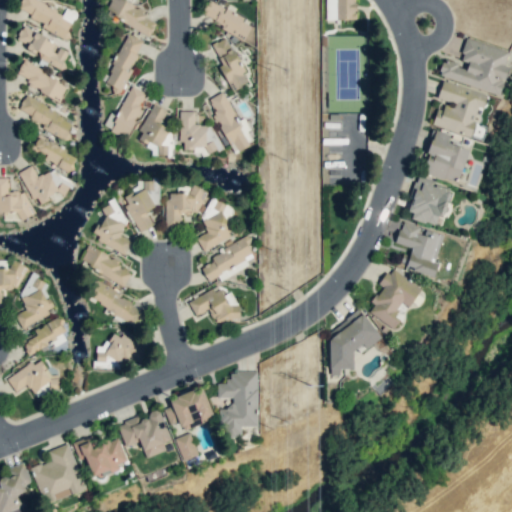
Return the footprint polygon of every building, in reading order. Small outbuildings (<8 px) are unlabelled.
[(74,18),(32,0),(20,0),(17,10),(44,21),(41,28),(65,38),(74,18)] [(150,33),(155,22),(142,16),(145,8),(127,0),(109,0),(104,13),(150,33)] [(245,37),(250,26),(241,22),(244,16),(206,0),(205,0),(198,17),(245,37)] [(325,0),(325,19),(355,19),(355,0),(325,0)] [(23,54),(62,66),(69,45),(19,30),(16,40),(27,43),(23,54)] [(144,42),(127,33),(102,82),(119,90),(144,42)] [(233,90),(249,81),(224,37),(208,46),(233,90)] [(500,94),(508,67),(503,65),(508,50),(465,38),(459,60),(468,62),(466,67),(442,60),(437,76),(500,94)] [(60,99),(67,81),(20,64),(16,74),(29,79),(26,87),(60,99)] [(431,124),(469,136),(479,106),(482,107),(486,94),(441,80),(436,98),(446,101),(443,109),(436,107),(431,124)] [(115,115),(109,112),(102,127),(126,138),(148,94),(130,85),(115,115)] [(249,145),(222,91),(206,99),(233,153),(249,145)] [(64,137),(72,121),(25,96),(16,112),(64,137)] [(135,140),(152,148),(151,151),(163,157),(168,148),(158,143),(172,112),(152,103),(135,140)] [(179,111),(180,152),(220,151),(219,134),(211,134),(210,124),(195,124),(194,111),(179,111)] [(246,143),(253,141),(245,117),(238,119),(246,143)] [(468,149),(447,142),(449,135),(434,130),(420,171),(457,183),(468,149)] [(76,154),(36,136),(29,152),(70,169),(76,154)] [(18,172),(36,204),(59,192),(60,194),(69,188),(57,166),(37,177),(30,165),(18,172)] [(0,214),(28,214),(28,204),(25,204),(25,191),(7,191),(7,177),(0,177),(0,214)] [(139,232),(152,224),(145,211),(164,200),(151,177),(138,185),(139,186),(120,197),(139,232)] [(450,188),(416,177),(409,196),(413,197),(407,217),(434,225),(437,214),(441,216),(450,188)] [(165,193),(165,228),(180,227),(180,213),(201,213),(201,188),(190,188),(190,192),(165,193)] [(202,251),(236,233),(227,215),(229,214),(220,198),(196,211),(207,231),(195,237),(202,251)] [(130,214),(107,202),(102,212),(103,213),(92,237),(124,253),(130,241),(119,235),(130,214)] [(433,277),(437,263),(431,261),(439,233),(421,228),(422,227),(401,221),(395,242),(410,247),(404,268),(433,277)] [(256,259),(244,237),(209,256),(212,261),(200,267),(207,281),(217,276),(219,280),(256,259)] [(87,246),(79,261),(123,285),(132,270),(87,246)] [(0,302),(1,302),(0,289),(13,289),(13,280),(23,279),(23,263),(10,263),(10,267),(0,267),(0,302)] [(421,288),(390,267),(378,284),(382,286),(366,311),(393,329),(399,320),(392,315),(401,302),(408,306),(421,288)] [(21,328),(53,310),(41,287),(42,286),(37,276),(15,288),(25,309),(14,315),(21,328)] [(117,291),(96,279),(86,297),(138,325),(145,311),(115,295),(117,291)] [(240,313),(230,291),(222,295),(218,286),(187,300),(194,316),(208,309),(216,325),(240,313)] [(330,375),(335,374),(344,368),(352,368),(352,351),(362,343),(366,348),(380,337),(359,308),(328,331),(330,375)] [(29,358),(67,338),(55,318),(33,330),(35,334),(21,342),(29,358)] [(94,367),(121,369),(122,361),(141,362),(143,339),(110,336),(110,344),(95,343),(94,367)] [(6,379),(14,391),(26,383),(36,399),(58,385),(39,356),(6,379)] [(256,426),(257,371),(227,371),(227,383),(217,383),(217,398),(229,398),(229,409),(219,409),(219,435),(240,435),(240,426),(256,426)] [(169,425),(178,421),(182,430),(213,418),(201,386),(169,398),(171,405),(163,408),(169,425)] [(145,458),(165,450),(163,443),(170,440),(158,408),(147,412),(148,415),(138,419),(137,416),(116,424),(125,446),(139,441),(145,458)] [(197,454),(189,432),(173,438),(182,460),(197,454)] [(71,443),(78,460),(84,457),(92,477),(118,466),(116,464),(126,460),(116,437),(94,446),(90,435),(71,443)] [(47,450),(50,460),(31,467),(43,503),(84,489),(68,443),(47,450)] [(0,477),(0,511),(21,511),(19,506),(32,501),(27,486),(31,485),(23,462),(4,468),(7,475),(0,477)]
